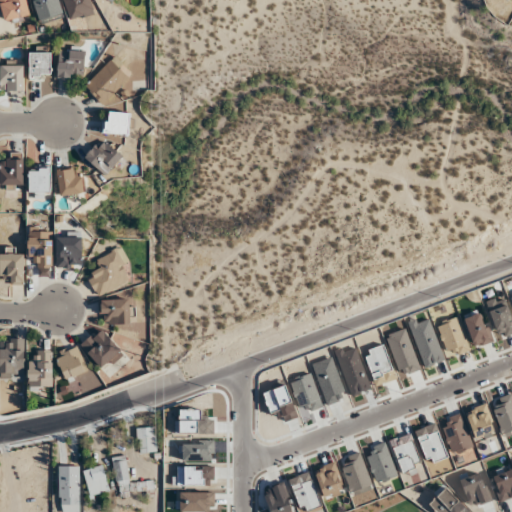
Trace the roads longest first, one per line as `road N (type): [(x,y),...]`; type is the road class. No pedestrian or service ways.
road 1 (residential): [(511,261),(183,386),(0,432)]
road 2 (residential): [(241,467),(511,363)]
road 3 (residential): [(239,366),(241,511)]
